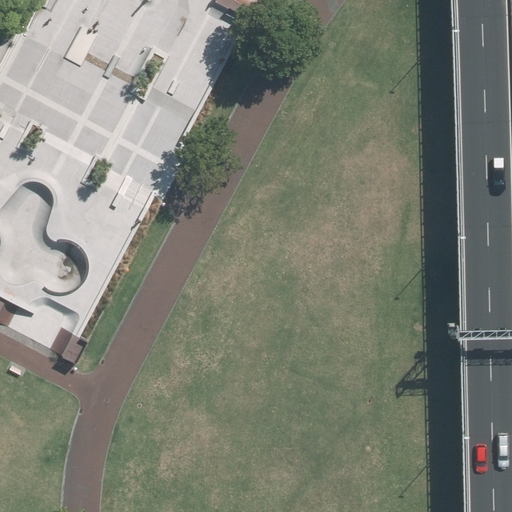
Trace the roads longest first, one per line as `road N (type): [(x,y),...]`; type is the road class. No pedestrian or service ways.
road 1 (motorway): [(475,0),(492,511)]
road 2 (motorway): [(287,511),(288,0)]
